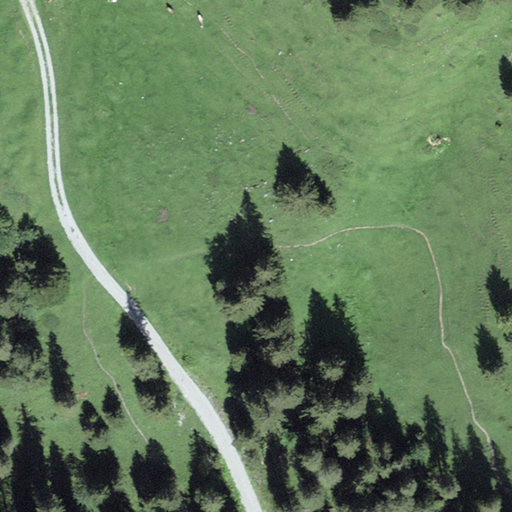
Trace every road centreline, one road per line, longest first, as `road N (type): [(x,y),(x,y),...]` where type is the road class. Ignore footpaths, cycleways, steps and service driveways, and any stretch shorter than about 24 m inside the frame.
road 1 (track): [(96,267),(214,420),(255,511)]
road 2 (track): [(26,0),(50,83),(57,193),(96,267)]
